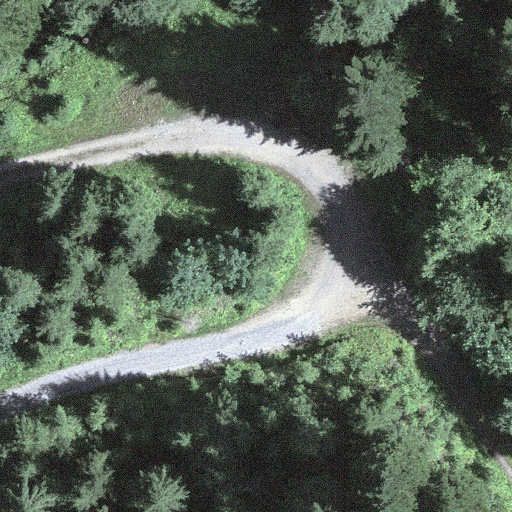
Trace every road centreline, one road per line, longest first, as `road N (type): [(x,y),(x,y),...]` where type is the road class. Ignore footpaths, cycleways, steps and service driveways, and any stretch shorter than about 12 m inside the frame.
road 1 (track): [(0,405),(100,364),(252,336),(290,318),(320,297),(342,265),(344,233),(321,164),(290,138),(256,126),(131,135),(0,167)]
road 2 (track): [(342,265),(397,299),(511,461)]
